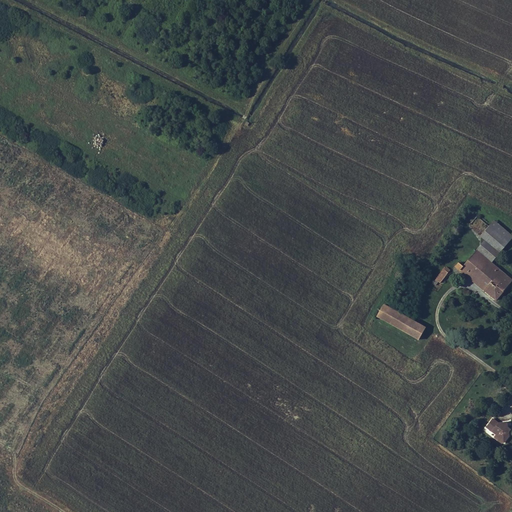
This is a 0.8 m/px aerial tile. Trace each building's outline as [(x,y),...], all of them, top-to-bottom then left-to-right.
[(476,229),(482,221),(476,217),(471,225),(476,229)] [(511,257),(511,256),(489,239),(482,247),(505,266),(511,257)] [(505,266),(482,247),(476,255),(499,274),(505,266)] [(499,274),(476,255),(464,270),(458,265),(454,271),(495,304),(511,284),(499,274)] [(442,273),(434,284),(439,288),(447,276),(442,273)] [(425,331),(419,329),(381,309),(378,316),(375,320),(418,344),(425,331)] [(507,426),(493,416),(483,431),(503,444),(511,430),(511,429),(507,426)]
